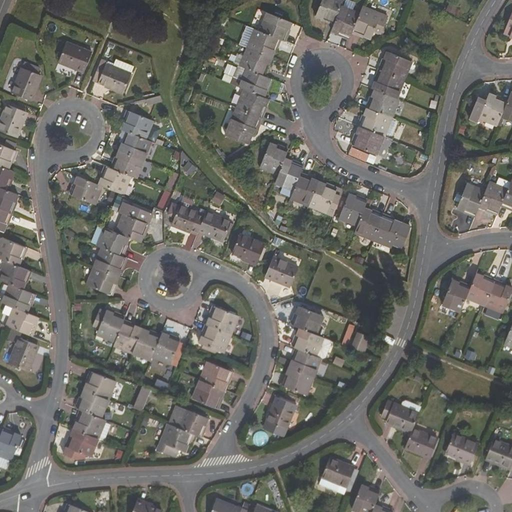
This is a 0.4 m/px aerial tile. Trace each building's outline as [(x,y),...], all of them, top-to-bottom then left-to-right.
[(344,0),(322,0),(316,16),(335,23),(342,6),(344,0)] [(335,23),(332,30),(351,37),(353,31),(360,14),(342,6),(335,23)] [(360,14),(353,31),(372,38),(375,31),(382,34),(389,17),(363,6),(360,14)] [(279,38),(284,40),(292,22),(267,12),(260,31),(279,38)] [(247,47),(272,57),(279,38),(260,31),(255,28),(247,47)] [(59,61),(84,71),(92,53),(67,42),(59,61)] [(272,57),(247,47),(240,65),(247,68),(265,75),(272,57)] [(381,69),(405,79),(412,61),(388,51),(381,69)] [(108,63),(109,61),(102,58),(93,80),(124,93),(134,67),(116,59),(113,66),(108,63)] [(12,92),(31,100),(41,75),(22,67),(12,92)] [(247,68),(239,87),(244,89),(265,97),(272,78),(265,75),(247,68)] [(405,79),(381,69),(373,88),(376,89),(397,98),(405,79)] [(237,107),(262,118),(269,99),(265,97),(244,89),(237,107)] [(368,108),(392,118),(400,99),(397,98),(376,89),(368,108)] [(508,101),(502,116),(511,120),(511,91),(508,101)] [(478,122),(479,118),(498,126),(502,116),(508,101),(489,93),(486,100),(478,97),(470,118),(478,122)] [(0,121),(0,130),(16,137),(26,112),(7,104),(0,121)] [(237,107),(226,135),(247,143),(250,135),(254,136),(262,118),(237,107)] [(361,126),(385,136),(392,118),(368,108),(361,126)] [(128,131),(146,139),(154,121),(130,111),(122,129),(128,131)] [(361,126),(353,145),(377,155),(385,136),(361,126)] [(120,150),(145,160),(152,141),(146,139),(128,131),(120,150)] [(17,151),(0,143),(0,165),(9,169),(17,151)] [(288,151),(270,143),(261,167),(279,175),(285,158),(288,151)] [(373,165),(377,157),(352,145),(348,154),(373,165)] [(179,148),(171,156),(191,176),(199,167),(179,148)] [(145,160),(120,150),(113,169),(131,176),(137,179),(145,160)] [(279,175),(275,183),(295,190),(301,175),(304,166),(285,158),(279,175)] [(9,169),(0,165),(0,186),(8,190),(15,171),(9,169)] [(113,169),(107,166),(99,185),(103,186),(119,193),(124,195),(131,176),(113,169)] [(88,169),(86,178),(96,180),(98,171),(88,169)] [(309,206),(319,182),(301,175),(295,190),(291,199),(309,206)] [(71,195),(95,205),(103,186),(99,185),(78,177),(71,195)] [(500,177),(497,184),(490,181),(486,191),(480,206),(499,213),(502,204),(511,182),(500,177)] [(511,208),(511,180),(511,182),(502,204),(511,208)] [(334,216),(344,192),(319,182),(309,206),(334,216)] [(486,191),(467,184),(458,207),(476,215),(480,206),(486,191)] [(8,190),(0,186),(0,208),(12,213),(19,195),(8,190)] [(215,194),(211,200),(219,206),(223,200),(215,194)] [(365,208),(367,201),(349,194),(339,218),(358,225),(365,208)] [(206,216),(190,210),(194,201),(183,197),(179,206),(172,204),(168,215),(174,217),(172,224),(198,235),(199,231),(206,216)] [(121,212),(124,214),(116,233),(129,238),(141,243),(152,213),(125,202),(121,212)] [(0,208),(0,229),(4,232),(12,213),(0,208)] [(358,225),(355,232),(373,239),(383,215),(365,208),(358,225)] [(228,237),(233,224),(231,223),(232,222),(207,211),(206,216),(199,231),(224,241),(226,237),(228,237)] [(393,245),(403,248),(411,226),(383,215),(373,239),(392,247),(393,245)] [(116,233),(105,229),(98,247),(102,249),(122,257),(129,238),(116,233)] [(259,260),(261,261),(266,248),(264,247),(265,244),(240,234),(233,252),(258,263),(259,260)] [(27,248),(3,238),(0,244),(0,258),(7,261),(19,266),(27,248)] [(94,267),(119,277),(126,259),(122,257),(102,249),(94,267)] [(266,275),(291,286),(299,267),(274,257),(266,275)] [(0,279),(11,284),(23,289),(31,271),(19,266),(7,261),(0,276),(0,279)] [(87,285),(112,295),(119,277),(94,267),(87,285)] [(471,287),(467,298),(485,306),(495,281),(477,274),(471,287)] [(467,298),(471,287),(453,280),(442,304),(462,312),(467,298)] [(511,287),(495,281),(485,306),(504,313),(511,293),(511,287)] [(35,294),(23,289),(11,284),(3,303),(14,307),(28,313),(35,294)] [(239,316),(216,306),(207,325),(232,335),(239,316)] [(301,328),(317,334),(324,316),(301,306),(293,325),(301,328)] [(28,313),(14,307),(7,326),(13,328),(23,332),(32,336),(39,317),(28,313)] [(99,328),(97,334),(116,342),(124,321),(125,318),(107,311),(106,312),(100,309),(93,326),(99,328)] [(133,353),(143,328),(124,321),(116,342),(114,345),(133,353)] [(207,325),(200,343),(203,344),(202,347),(221,355),(222,352),(224,353),(232,335),(207,325)] [(9,362),(28,370),(39,345),(20,337),(23,332),(13,328),(8,339),(17,343),(9,362)] [(153,357),(161,336),(143,328),(133,353),(151,360),(153,357)] [(327,357),(332,343),(331,340),(317,334),(301,328),(293,347),(298,348),(322,358),(323,359),(327,357)] [(369,336),(359,331),(355,340),(365,344),(369,336)] [(171,364),(181,341),(162,333),(161,336),(153,357),(171,364)] [(362,351),(365,344),(355,340),(352,347),(362,351)] [(290,367),(314,377),(322,358),(298,348),(290,367)] [(201,379),(225,389),(232,371),(208,361),(201,379)] [(283,385),(307,395),(314,377),(290,367),(283,385)] [(117,381),(92,371),(85,390),(109,400),(117,381)] [(193,398),(217,408),(225,389),(201,379),(193,398)] [(141,386),(133,407),(142,411),(151,390),(141,386)] [(83,410),(102,418),(109,400),(85,390),(78,408),(83,410)] [(265,429),(284,437),(297,405),(278,397),(265,429)] [(408,401),(404,402),(402,406),(388,401),(382,415),(388,418),(387,422),(412,432),(413,428),(422,406),(408,401)] [(209,418),(184,408),(183,410),(178,408),(171,424),(193,433),(196,434),(201,436),(209,418)] [(75,429),(99,438),(106,420),(102,418),(83,410),(75,429)] [(171,424),(169,423),(158,450),(175,457),(179,449),(185,452),(189,443),(193,433),(171,424)] [(412,432),(406,447),(431,457),(439,439),(413,428),(412,432)] [(22,436),(3,429),(0,436),(0,456),(12,461),(22,436)] [(87,455),(92,457),(99,438),(75,429),(64,454),(77,460),(83,462),(87,455)] [(455,434),(447,452),(471,463),(479,444),(455,434)] [(511,446),(495,439),(487,458),(511,467),(511,446)] [(320,485),(344,495),(355,468),(331,458),(320,485)] [(362,484),(352,508),(361,511),(371,511),(375,504),(380,491),(362,484)] [(133,511),(161,511),(163,510),(138,499),(133,511)] [(243,511),(240,511),(241,510),(217,500),(213,508),(211,511),(243,511)]
